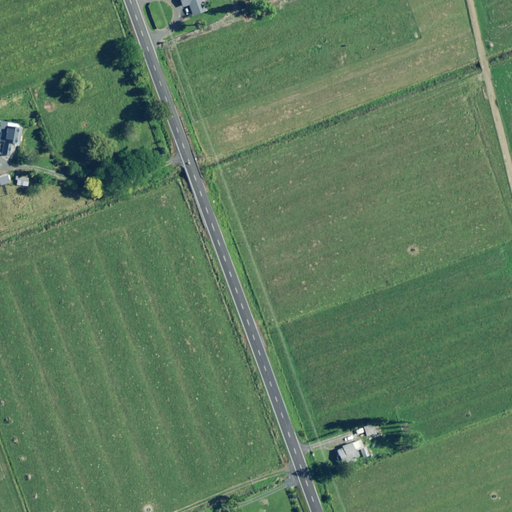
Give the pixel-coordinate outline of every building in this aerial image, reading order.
[(178,0),(181,7),(187,5),(191,15),(205,11),(201,1),(204,0),(178,0)] [(21,124),(8,122),(8,125),(5,125),(4,130),(0,130),(0,129),(0,154),(1,154),(0,157),(16,159),(21,124)] [(364,430),(366,436),(375,433),(373,427),(364,430)] [(362,448),(359,440),(352,443),(355,450),(362,448)] [(342,466),(354,461),(353,458),(358,457),(355,451),(353,452),(350,444),(335,450),(342,466)] [(365,447),(359,449),(362,457),(368,455),(365,447)]
